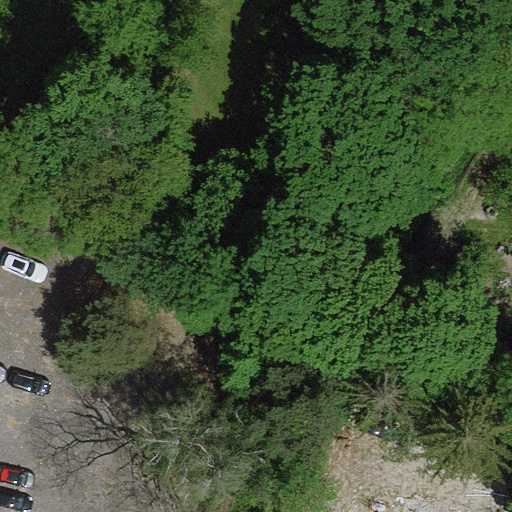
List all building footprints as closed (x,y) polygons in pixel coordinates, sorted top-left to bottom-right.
[(59,206),(27,189),(16,210),(49,227),(59,206)] [(307,386),(293,424),(326,435),(339,398),(307,386)] [(326,435),(293,424),(271,477),(306,489),(326,435)] [(0,481),(7,484),(16,458),(0,451),(0,481)] [(418,511),(364,491),(355,511),(418,511)]
